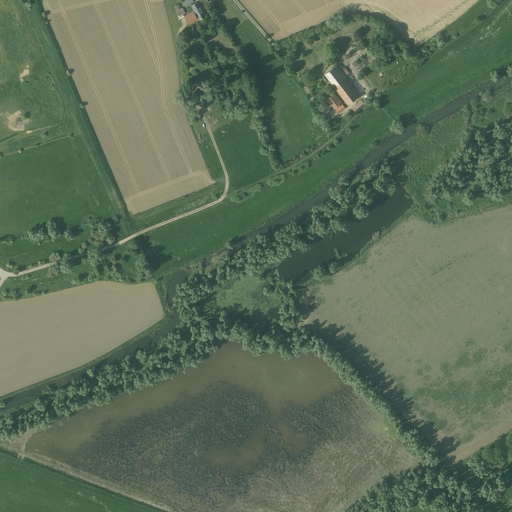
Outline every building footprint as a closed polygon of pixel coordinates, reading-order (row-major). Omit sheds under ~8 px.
[(201,9),(197,1),(191,5),(198,19),(206,15),(202,8),(201,9)] [(178,16),(185,13),(183,8),(176,11),(178,16)] [(188,24),(198,19),(193,11),(184,16),(188,24)] [(348,104),(357,96),(360,95),(336,65),(325,74),(348,104)] [(205,93),(205,90),(197,93),(198,96),(201,103),(206,101),(210,99),(207,92),(205,93)] [(335,109),(342,103),(334,92),(326,98),(335,109)] [(356,112),(365,104),(362,100),(352,108),(356,112)] [(339,114),(346,108),(342,103),(335,109),(339,114)]
